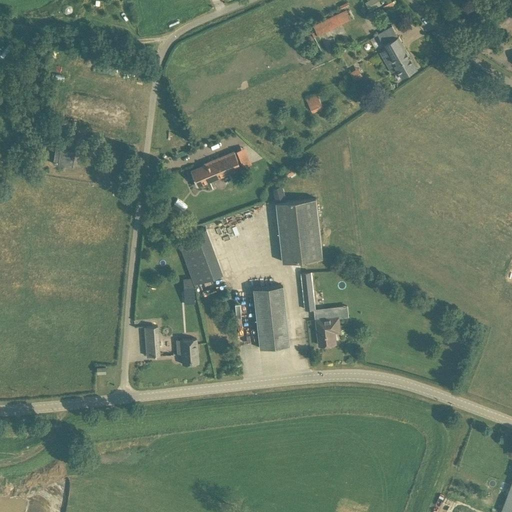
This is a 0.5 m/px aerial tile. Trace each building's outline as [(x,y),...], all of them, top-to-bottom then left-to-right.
[(379,0),(367,0),(365,1),(370,10),(381,4),(379,0)] [(325,19),(329,29),(339,25),(334,15),(325,19)] [(397,67),(402,76),(417,68),(399,36),(398,36),(392,25),(392,26),(378,33),(386,47),(379,51),(391,71),(397,67)] [(358,66),(349,71),(355,81),(364,76),(358,66)] [(313,113),(314,112),(324,108),(317,93),(306,98),(311,110),(313,113)] [(176,112),(171,114),(176,126),(181,124),(176,112)] [(75,150),(56,147),(53,163),(72,166),(75,150)] [(197,186),(241,168),(234,150),(233,151),(203,164),(203,165),(190,170),(197,186)] [(295,172),(289,164),(280,170),(285,178),(295,172)] [(283,186),(273,189),(276,200),(286,197),(283,186)] [(315,197),(276,202),(283,260),(322,256),(315,197)] [(223,273),(205,228),(177,238),(192,277),(193,280),(194,284),(223,273)] [(301,272),(302,284),(313,283),(312,271),(301,272)] [(259,347),(289,344),(282,284),(253,287),(259,347)] [(315,307),(314,295),(304,296),(305,308),(315,307)] [(339,316),(316,318),(319,345),(336,343),(335,331),(336,331),(336,330),(335,330),(335,326),(340,326),(339,316)] [(136,343),(144,343),(144,325),(135,325),(136,343)] [(160,355),(158,325),(145,326),(147,355),(160,355)] [(178,353),(182,353),(182,364),(198,362),(198,357),(196,337),(177,338),(178,353)]
